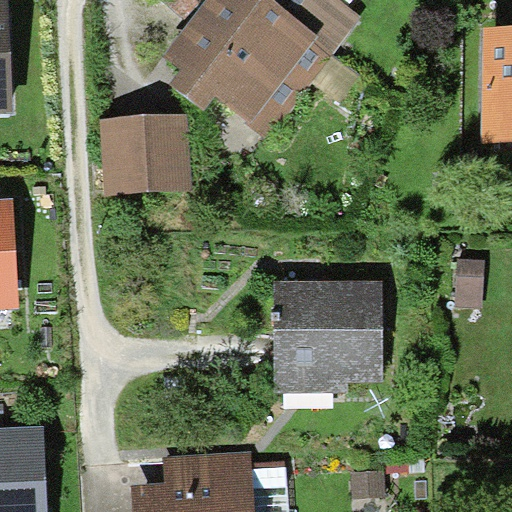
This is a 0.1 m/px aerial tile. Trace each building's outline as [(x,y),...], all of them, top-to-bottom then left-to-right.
[(166,0),(195,23),(162,62),(182,78),(174,88),(207,112),(215,101),(251,128),(311,49),(327,61),(360,19),(334,0),(166,0)] [(0,115),(14,115),(9,5),(0,5),(0,115)] [(511,34),(486,35),(484,146),(511,146),(511,34)] [(186,118),(100,124),(105,198),(150,195),(191,192),(186,118)] [(0,204),(0,311),(20,311),(16,204),(0,204)] [(456,261),(453,306),(481,308),(484,263),(456,261)] [(317,285),(276,286),(277,393),(345,393),(345,383),(383,382),(382,285),(317,285)] [(0,511),(49,511),(45,428),(0,429),(0,511)] [(138,492),(138,511),(254,511),(253,459),(164,462),(166,491),(138,492)]
